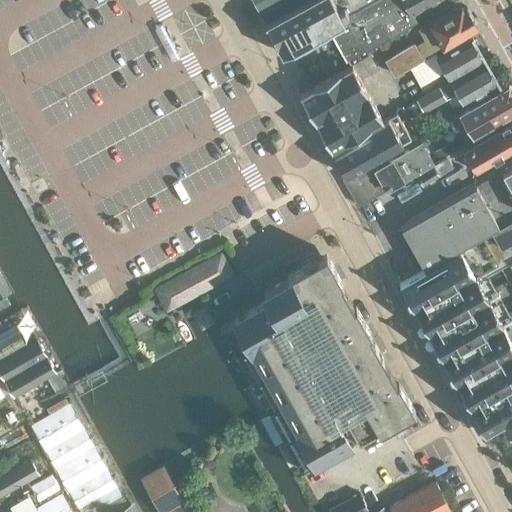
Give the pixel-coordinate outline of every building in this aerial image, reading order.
[(253,0),(263,18),(298,0),(253,0)] [(281,53),(313,36),(327,28),(327,27),(336,22),(343,18),(342,16),(371,0),(303,0),(264,22),(281,53)] [(336,22),(342,30),(349,42),(360,35),(367,48),(413,21),(410,17),(427,7),(431,13),(453,0),(371,0),(342,16),(343,18),(336,22)] [(426,43),(417,48),(413,41),(385,57),(395,74),(410,65),(424,58),(433,52),(478,26),(466,5),(463,7),(452,13),(450,10),(427,23),(417,28),(426,43)] [(472,35),(435,56),(433,52),(424,58),(410,65),(421,85),(435,76),(440,84),(485,58),(472,35)] [(387,40),(378,46),(382,53),(392,48),(387,40)] [(450,81),(455,90),(463,104),(499,83),(486,60),(450,81)] [(333,148),(368,127),(383,119),(380,113),(351,63),(299,93),(327,142),(331,149),(333,148)] [(449,80),(424,94),(417,98),(423,109),(455,90),(450,81),(449,80)] [(511,110),(511,89),(508,82),(457,111),(458,112),(449,117),(458,132),(460,131),(464,138),(471,134),(511,110)] [(396,111),(383,119),(368,127),(370,132),(333,153),(334,154),(345,172),(344,173),(345,174),(410,136),(396,111)] [(511,116),(463,145),(463,146),(460,147),(473,169),(476,168),(511,147),(511,116)] [(421,142),(376,167),(372,160),(342,177),(358,205),(387,189),(386,188),(432,162),(421,142)] [(423,268),(461,246),(511,217),(511,162),(475,183),(400,226),(423,268)] [(511,259),(511,217),(461,246),(480,278),(509,261),(511,259)] [(511,339),(460,248),(399,283),(414,309),(415,308),(442,357),(441,357),(456,383),(457,383),(470,406),(469,407),(484,433),(511,417),(511,339)] [(342,280),(332,262),(326,250),(287,272),(288,275),(263,289),(269,298),(219,326),(300,469),(377,425),(378,428),(414,407),(398,378),(396,379),(390,367),(369,331),(371,330),(355,303),(354,304),(347,291),(341,280),(342,280)] [(230,272),(220,254),(157,288),(167,307),(230,272)] [(15,323),(0,331),(0,371),(14,396),(57,371),(38,337),(27,343),(15,323)] [(80,511),(109,511),(127,502),(69,401),(30,423),(80,511)] [(511,421),(500,428),(507,440),(511,437),(511,421)] [(31,457),(0,474),(0,494),(40,472),(31,457)] [(189,511),(163,464),(141,476),(161,511),(189,511)] [(392,511),(451,511),(435,480),(389,505),(392,511)] [(73,511),(62,491),(24,511),(73,511)] [(360,492),(329,508),(331,511),(364,511),(369,510),(360,492)] [(113,511),(133,511),(129,503),(113,511)]
